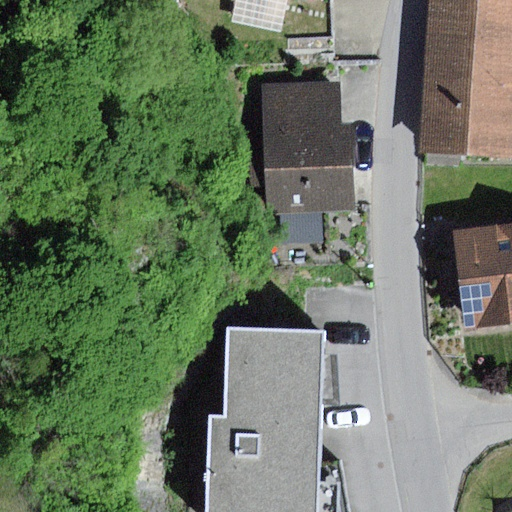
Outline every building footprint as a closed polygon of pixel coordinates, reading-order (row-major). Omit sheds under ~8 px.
[(232,0),(231,12),(246,15),(264,40),(337,41),(334,0),(232,0)] [(511,0),(431,0),(423,157),(511,161),(511,0)] [(346,85),(266,90),(273,220),(363,215),(358,127),(349,127),(346,85)] [(511,329),(511,228),(455,235),(466,335),(511,329)] [(332,511),(338,340),(238,336),(235,423),(217,422),(214,511),(332,511)]
